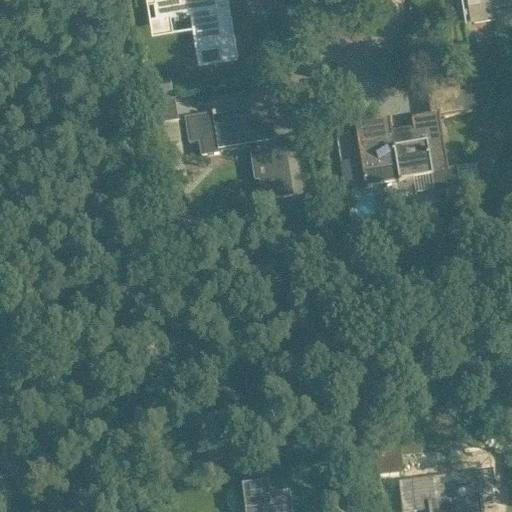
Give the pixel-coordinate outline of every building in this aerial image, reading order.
[(154,0),(157,13),(162,12),(162,13),(170,11),(180,9),(180,10),(181,11),(186,10),(186,9),(186,8),(194,7),(194,8),(200,44),(233,39),(235,39),(231,16),(228,16),(227,7),(226,2),(229,2),(229,1),(228,0),(154,0)] [(511,0),(467,0),(470,17),(496,13),(497,24),(511,21),(511,0)] [(157,86),(143,88),(146,104),(159,102),(157,86)] [(462,116),(482,113),(493,111),(488,86),(458,91),(462,116)] [(177,103),(148,107),(151,128),(154,128),(163,182),(185,179),(177,124),(180,123),(177,103)] [(211,116),(186,120),(190,145),(200,143),(202,158),(219,155),(219,153),(248,148),(255,147),(260,183),(263,202),(291,197),(285,161),(282,141),(275,143),(271,120),(270,120),(252,123),(250,113),(215,119),(215,115),(211,116)] [(389,120),(354,126),(357,146),(362,174),(364,189),(398,183),(431,178),(433,195),(459,191),(456,170),(447,171),(439,119),(438,116),(411,121),(413,132),(392,135),(389,120)] [(344,183),(343,184),(344,191),(345,191),(353,190),(352,182),(344,183)] [(400,450),(374,453),(377,479),(403,476),(401,460),(400,450)] [(476,474),(398,484),(401,511),(480,511),(480,507),(496,505),(492,472),(476,474)] [(291,511),(290,495),(269,498),(267,485),(241,488),(243,511),(291,511)]
